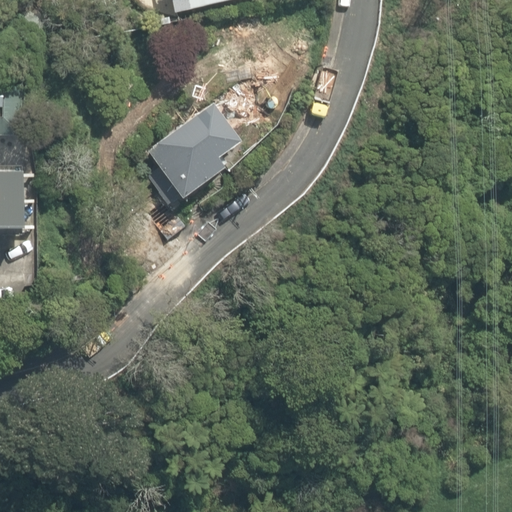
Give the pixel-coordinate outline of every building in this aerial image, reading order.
[(235,0),(173,0),(177,13),(235,0)] [(136,152),(174,201),(214,170),(206,160),(234,139),(204,100),(136,152)] [(0,138),(10,139),(10,119),(0,119),(0,138)] [(40,173),(0,172),(0,233),(41,233),(40,173)] [(178,217),(155,192),(115,228),(138,254),(178,217)]
